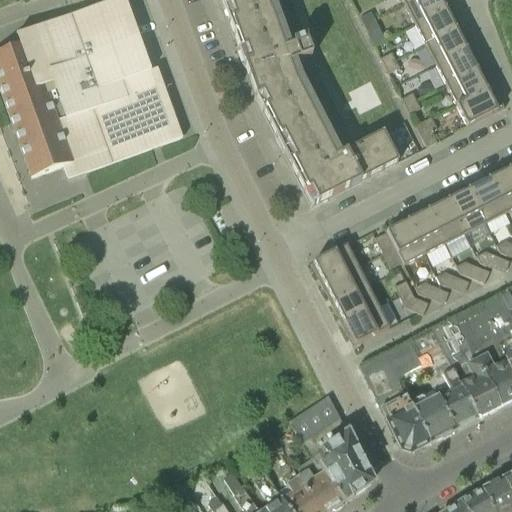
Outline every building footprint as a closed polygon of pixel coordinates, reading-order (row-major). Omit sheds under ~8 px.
[(218,0),(222,10),(249,0),(218,0)] [(232,38),(273,23),(264,0),(249,0),(222,10),(232,38)] [(414,28),(452,10),(446,0),(419,0),(404,8),(414,28)] [(67,181),(180,142),(160,86),(154,88),(122,1),(34,32),(38,41),(0,54),(0,93),(31,181),(63,169),(67,181)] [(424,48),(461,29),(452,10),(414,28),(424,48)] [(363,28),(374,22),(370,15),(359,20),(363,28)] [(367,36),(378,30),(374,22),(363,28),(367,36)] [(244,69),(285,54),(273,23),(232,38),(244,69)] [(435,68),(472,49),(461,29),(424,48),(435,68)] [(445,88),(482,69),(472,49),(435,68),(445,88)] [(254,98),(284,83),(293,78),(285,54),(244,69),(254,98)] [(384,69),(395,63),(391,55),(380,61),(384,69)] [(384,69),(388,76),(399,71),(395,63),(384,69)] [(455,107),(492,88),(482,69),(445,88),(455,107)] [(267,125),(306,105),(293,78),(254,98),(267,125)] [(466,130),(503,111),(492,88),(455,107),(466,130)] [(405,109),(415,104),(411,96),(401,101),(405,109)] [(409,117),(419,111),(415,104),(405,109),(409,117)] [(281,152),(320,132),(306,105),(267,125),(281,152)] [(436,145),(431,134),(436,132),(430,120),(414,128),(420,140),(426,150),(436,145)] [(295,178),(333,159),(320,132),(281,152),(295,178)] [(397,165),(382,136),(360,148),(374,177),(397,165)] [(355,187),(374,177),(360,148),(344,156),(344,157),(340,159),(355,187)] [(311,210),(355,187),(340,159),(335,162),(333,159),(295,178),(311,210)] [(505,217),(511,212),(511,180),(506,169),(486,180),(505,217)] [(485,227),(505,217),(486,180),(466,190),(485,227)] [(464,237),(485,227),(466,190),(446,201),(464,237)] [(444,248),(464,237),(446,201),(425,211),(444,248)] [(424,258),(444,248),(425,211),(405,221),(424,258)] [(403,269),(424,258),(405,221),(384,232),(385,235),(393,250),(401,266),(403,269)] [(382,256),(393,250),(385,235),(375,241),(374,241),(382,256)] [(499,256),(506,258),(511,247),(505,244),(496,249),(499,256)] [(320,287),(356,269),(346,248),(334,254),(309,267),(320,287)] [(401,266),(393,250),(382,256),(390,272),(401,266)] [(479,266),(486,269),(491,257),(484,254),(475,259),(479,266)] [(470,267),(465,279),(483,287),(488,275),(470,267)] [(356,269),(320,287),(330,308),(367,289),(356,269)] [(438,287),(445,290),(450,278),(444,275),(435,280),(438,287)] [(394,290),(398,298),(409,292),(405,284),(394,290)] [(417,297),(425,300),(430,288),(423,285),(414,290),(417,297)] [(367,289),(330,308),(341,329),(378,310),(367,289)] [(511,323),(511,291),(499,298),(511,323)] [(398,298),(404,310),(417,316),(422,318),(427,306),(413,300),(409,292),(398,298)] [(511,380),(511,323),(499,298),(476,310),(511,380)] [(378,310),(341,329),(352,349),(365,343),(388,331),(388,330),(378,310)] [(500,412),(511,405),(511,380),(476,310),(453,321),(500,412)] [(477,424),(500,412),(453,321),(431,333),(477,424)] [(456,434),(477,424),(431,333),(410,343),(423,368),(437,396),(456,434)] [(423,368),(410,343),(383,357),(398,385),(400,379),(423,368)] [(414,456),(428,448),(408,407),(400,390),(398,385),(383,357),(358,370),(400,452),(414,456)] [(456,434),(437,396),(435,397),(423,403),(422,400),(408,407),(428,448),(456,434)] [(313,462),(342,506),(351,500),(364,491),(367,478),(362,467),(347,436),(346,436),(327,401),(287,423),(313,462)] [(318,511),(333,511),(342,506),(313,462),(293,475),(318,511)] [(288,511),(318,511),(293,475),(282,482),(286,489),(277,496),(288,511)] [(257,511),(243,493),(234,478),(231,476),(223,481),(235,499),(234,499),(242,511),(257,511)] [(288,511),(277,496),(264,478),(254,485),(270,508),(264,511),(288,511)] [(481,493),(491,511),(511,511),(511,498),(503,481),(481,493)] [(491,511),(481,493),(458,506),(462,511),(491,511)] [(225,511),(222,508),(216,499),(205,506),(210,511),(225,511)]
